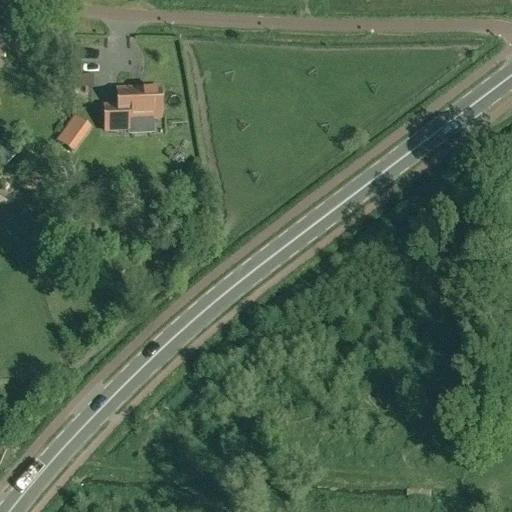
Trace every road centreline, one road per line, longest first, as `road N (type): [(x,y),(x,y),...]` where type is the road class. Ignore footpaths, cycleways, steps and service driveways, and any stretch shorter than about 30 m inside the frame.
road 1 (secondary): [(11,511),(62,443),(167,335),(511,77)]
road 2 (residential): [(511,35),(491,27),(161,18),(38,0)]
road 3 (track): [(52,456),(115,468),(412,476),(419,511)]
